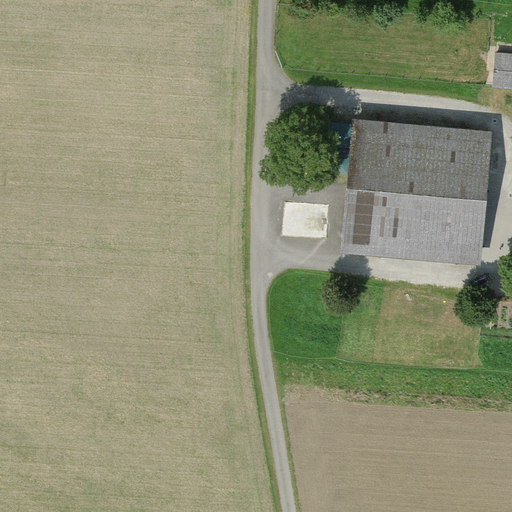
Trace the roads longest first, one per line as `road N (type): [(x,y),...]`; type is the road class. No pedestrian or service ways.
road 1 (track): [(290,511),(258,260),(270,0)]
road 2 (unknown): [(504,277),(505,126),(495,115),(459,100),(266,78)]
